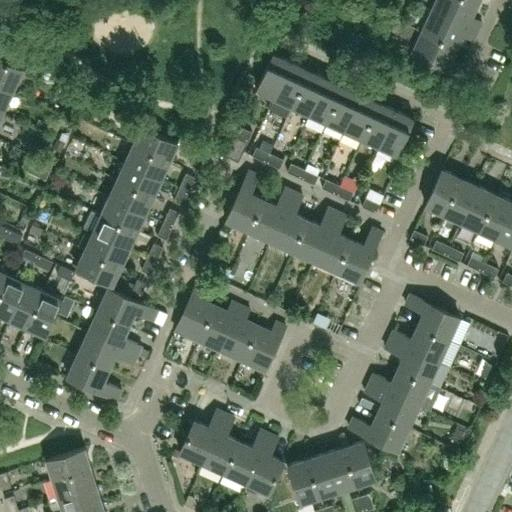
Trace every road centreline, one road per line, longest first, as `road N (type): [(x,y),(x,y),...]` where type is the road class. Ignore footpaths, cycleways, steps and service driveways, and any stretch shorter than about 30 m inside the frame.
road 1 (residential): [(398,274),(380,267),(451,115),(285,39)]
road 2 (residential): [(264,408),(300,327),(365,357)]
road 3 (residential): [(365,357),(335,420),(313,431),(264,408)]
road 4 (residential): [(133,439),(0,381)]
road 5 (residential): [(511,324),(398,274)]
